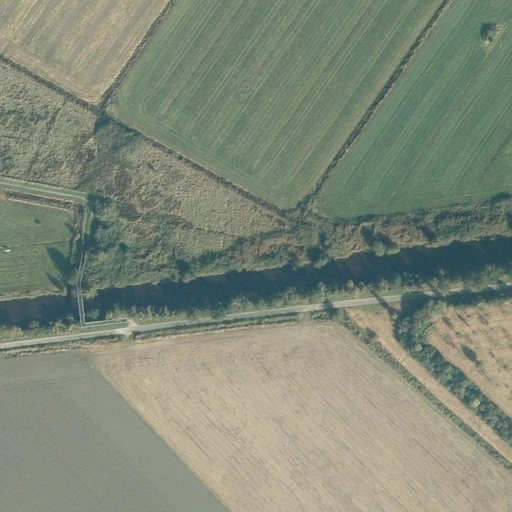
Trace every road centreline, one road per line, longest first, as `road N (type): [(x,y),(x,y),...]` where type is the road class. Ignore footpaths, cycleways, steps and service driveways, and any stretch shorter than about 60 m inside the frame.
road 1 (unclassified): [(133,328),(511,285)]
road 2 (track): [(0,345),(133,328)]
